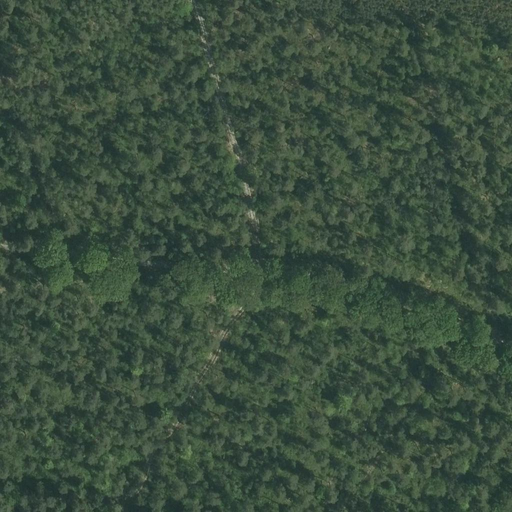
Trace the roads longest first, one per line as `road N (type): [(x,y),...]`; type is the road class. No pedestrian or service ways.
road 1 (track): [(0,244),(350,280),(511,347)]
road 2 (track): [(259,269),(250,206),(189,0)]
